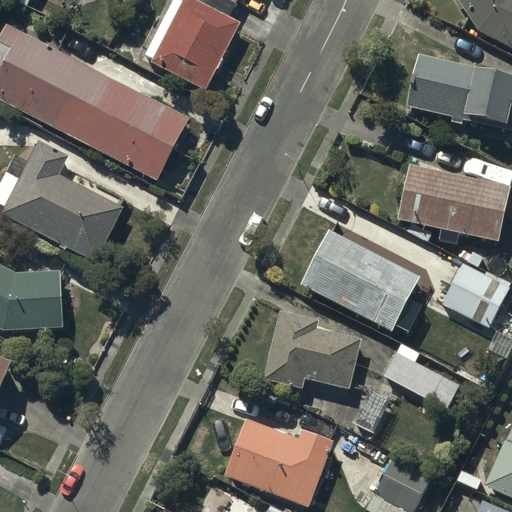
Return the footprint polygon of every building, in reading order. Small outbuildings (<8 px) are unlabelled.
[(242,0),(193,0),(232,20),(242,0)] [(511,0),(455,0),(480,38),(511,53),(511,0)] [(188,2),(154,69),(208,96),(242,29),(188,2)] [(22,37),(0,80),(0,104),(160,185),(192,122),(22,37)] [(511,83),(421,62),(410,112),(511,135),(511,83)] [(67,164),(37,149),(2,221),(98,269),(124,215),(58,183),(67,164)] [(511,195),(511,194),(413,173),(401,227),(500,249),(511,195)] [(434,237),(411,231),(410,234),(429,245),(434,237)] [(426,282),(331,236),(303,293),(393,338),(398,332),(413,340),(427,312),(414,306),(426,282)] [(484,262),(475,257),(470,266),(479,271),(484,262)] [(20,279),(0,269),(0,335),(5,338),(68,334),(64,276),(20,279)] [(511,294),(466,270),(445,309),(491,333),(511,294)] [(321,327),(282,318),(265,386),(305,396),(307,385),(350,396),(362,348),(318,337),(321,327)] [(511,355),(511,344),(499,337),(489,354),(508,364),(511,355)] [(421,359),(403,350),(386,383),(448,415),(461,391),(416,368),(421,359)] [(469,363),(457,356),(453,363),(465,370),(469,363)] [(0,365),(0,412),(16,372),(0,365)] [(303,446),(248,426),(227,483),(305,511),(310,511),(334,449),(305,439),(303,446)] [(511,447),(508,445),(487,491),(511,502),(511,447)] [(417,511),(431,483),(394,465),(377,501),(399,511),(417,511)] [(482,487),(463,477),(459,485),(479,494),(482,487)] [(487,502),(478,497),(474,507),(483,511),(487,502)]
